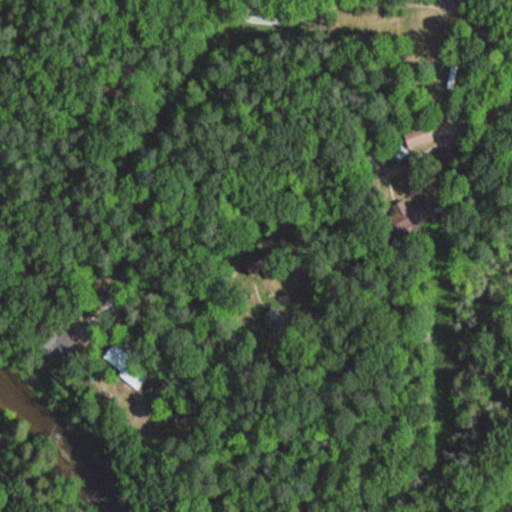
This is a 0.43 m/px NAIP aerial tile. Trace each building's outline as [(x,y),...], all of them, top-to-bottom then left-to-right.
[(433,140),(426,119),(400,128),(408,149),(433,140)] [(399,161),(408,151),(400,143),(391,152),(399,161)] [(386,215),(396,233),(427,216),(418,198),(386,215)] [(281,271),(259,247),(241,264),(253,276),(259,270),(269,282),(281,271)] [(278,334),(289,321),(274,309),(263,322),(278,334)] [(44,350),(54,345),(60,354),(73,347),(58,319),(34,332),(44,350)] [(150,375),(130,360),(135,353),(117,339),(101,359),(139,389),(150,375)]
